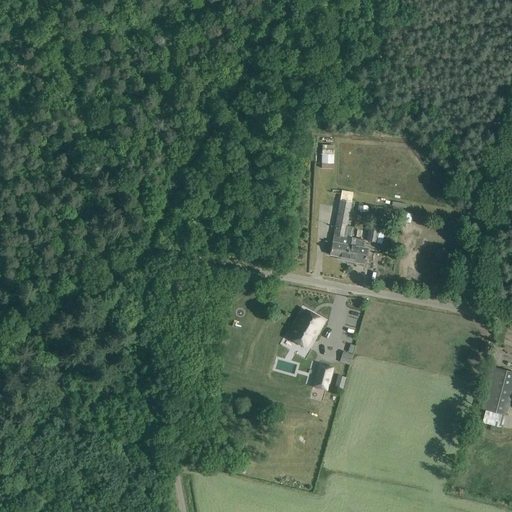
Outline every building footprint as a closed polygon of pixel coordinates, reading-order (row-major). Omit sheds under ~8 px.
[(320,145),(320,167),(332,168),(333,145),(320,145)] [(353,227),(346,226),(350,203),(339,201),(333,235),(339,236),(337,243),(332,242),(330,251),(330,255),(340,257),(340,259),(346,261),(348,254),(348,253),(349,245),(350,245),(353,227)] [(402,212),(401,221),(410,222),(411,213),(402,212)] [(376,242),(380,222),(369,220),(368,224),(366,223),(365,228),(368,228),(366,240),(376,242)] [(364,240),(351,238),(350,245),(349,245),(348,253),(348,254),(346,261),(364,264),(367,249),(362,248),(364,240)] [(300,316),(288,338),(304,347),(311,336),(313,338),(323,321),(306,311),(302,317),(300,316)] [(348,364),(351,354),(340,351),(338,362),(348,364)] [(312,386),(326,390),(333,367),(319,363),(312,386)] [(507,415),(511,396),(511,372),(497,368),(486,410),(507,415)] [(345,378),(339,376),(335,387),(342,389),(345,378)] [(237,466),(235,471),(244,474),(246,469),(237,466)]
